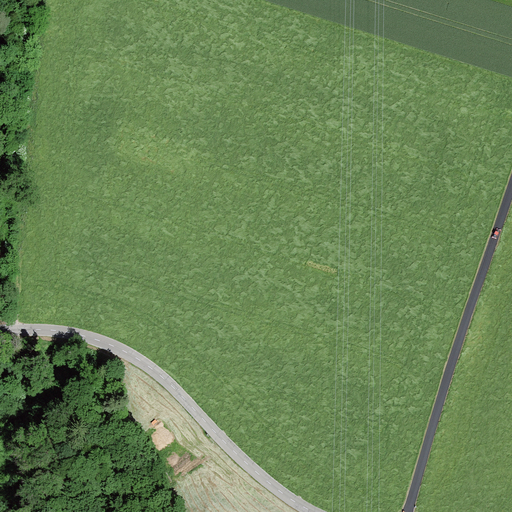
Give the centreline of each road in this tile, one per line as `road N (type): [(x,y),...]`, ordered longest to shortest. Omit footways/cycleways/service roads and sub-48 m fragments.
road 1 (tertiary): [(313,511),(253,469),(127,353),(74,333),(0,330)]
road 2 (residential): [(407,511),(511,186)]
